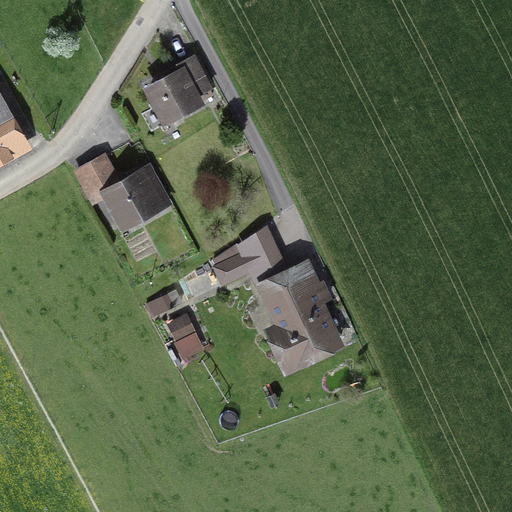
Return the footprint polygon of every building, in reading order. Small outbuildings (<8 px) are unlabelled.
[(141,82),(165,126),(216,105),(194,60),(141,82)] [(0,168),(34,151),(0,79),(0,168)] [(121,180),(108,155),(75,171),(87,195),(103,186),(128,236),(176,212),(152,165),(121,180)] [(247,256),(217,268),(223,282),(253,269),(247,256)] [(349,351),(311,264),(262,285),(281,325),(267,331),(286,377),(349,351)]
